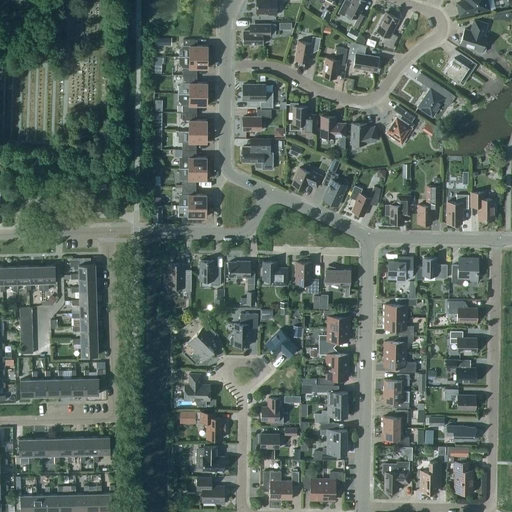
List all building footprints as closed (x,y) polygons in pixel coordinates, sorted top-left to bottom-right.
[(256,5),(256,13),(268,13),(268,14),(276,15),(276,0),(256,0),(256,5)] [(359,13),(366,1),(363,0),(351,0),(351,1),(350,0),(344,0),(338,12),(344,16),(346,13),(357,18),(353,25),(360,28),(366,16),(359,13)] [(457,3),(460,17),(474,14),(473,12),(488,8),(486,0),(466,0),(467,1),(457,3)] [(327,21),(330,16),(322,12),(320,17),(327,21)] [(385,12),(376,30),(385,35),(381,41),(392,47),(397,36),(391,33),(399,19),(394,16),(392,15),(385,12)] [(470,31),(464,29),(459,44),(475,49),(477,53),(481,54),(484,52),(486,48),(484,44),(486,36),(483,35),(487,23),(474,19),(470,31)] [(243,30),(243,44),(262,44),(262,36),(276,36),(276,24),(249,24),(249,30),(243,30)] [(354,40),(359,32),(350,27),(345,35),(354,40)] [(364,39),(363,36),(358,35),(356,41),(363,44),(364,39)] [(294,59),(308,62),(310,48),(318,49),(320,37),(312,36),(311,43),(298,41),(294,59)] [(178,56),(189,56),(207,56),(207,45),(206,45),(195,45),(195,39),(183,39),(183,45),(179,49),(178,56)] [(353,67),(376,71),(378,57),(364,54),(366,45),(350,43),(348,56),(354,57),(353,67)] [(334,59),(325,57),(322,75),(336,78),(338,64),(344,65),(347,48),(337,46),(334,59)] [(463,84),(476,63),(455,49),(454,49),(450,55),(453,57),(443,71),(463,84)] [(182,75),(194,75),(195,67),(206,68),(207,68),(207,56),(189,56),(178,56),(178,63),(182,67),(182,75)] [(448,106),(455,96),(420,72),(416,79),(430,88),(418,106),(432,115),(441,101),(448,106)] [(207,94),(207,82),(206,82),(194,82),(194,75),(182,75),(182,82),(178,86),(178,93),(189,94),(207,94)] [(260,107),(272,107),(272,84),(243,84),(242,100),(260,100),(260,107)] [(182,104),(182,112),(194,112),(194,105),(206,105),(207,94),(189,94),(178,93),(178,100),(182,104)] [(301,133),(314,133),(315,114),(307,114),(307,106),(298,106),(298,103),(290,102),(289,112),(290,112),(293,112),(293,124),(301,124),(301,133)] [(396,117),(385,132),(395,139),(394,140),(401,145),(406,138),(405,137),(412,127),(411,127),(414,123),(411,122),(415,116),(399,106),(396,111),(399,113),(396,117)] [(242,130),(260,130),(260,123),(265,123),(265,117),(271,117),(271,109),(256,109),(256,117),(242,117),(242,130)] [(194,120),(194,112),(182,112),(182,120),(189,120),(189,131),(206,131),(206,119),(206,120),(194,120)] [(321,116),(320,136),(335,137),(335,135),(345,136),(345,123),(335,122),(335,116),(321,116)] [(432,134),(437,127),(429,122),(424,129),(432,134)] [(351,123),(351,143),(366,143),(379,138),(374,126),(368,128),(368,129),(366,129),(366,123),(351,123)] [(284,135),(283,127),(276,127),(276,135),(284,135)] [(182,142),(182,149),(194,149),(194,142),(205,142),(205,143),(206,143),(206,131),(189,131),(178,131),(178,142),(182,142)] [(262,162),(262,169),(272,169),(272,153),(269,153),(269,139),(251,139),(250,147),(242,146),(242,161),(262,162)] [(288,153),(297,157),(301,148),(292,144),(288,153)] [(178,168),(188,168),(206,168),(206,156),(205,156),(205,157),(194,157),(194,149),(182,149),(182,157),(178,168)] [(329,169),(333,171),(337,161),(333,159),(329,169)] [(322,175),(311,171),(310,172),(299,167),(292,184),(304,189),(307,183),(316,187),(322,175)] [(182,179),(182,186),(193,187),(194,179),(205,179),(205,180),(206,180),(206,168),(188,168),(178,168),(182,179)] [(384,177),(385,170),(377,169),(376,176),(384,177)] [(328,187),(323,198),(337,204),(345,186),(335,181),(338,174),(328,170),(321,184),(328,187)] [(351,210),(363,216),(369,202),(377,204),(380,188),(374,186),(369,197),(360,193),(362,188),(354,185),(349,197),(355,200),(351,210)] [(431,207),(438,207),(438,185),(426,185),(426,204),(418,204),(418,222),(431,223),(431,207)] [(193,194),(193,187),(182,186),(181,195),(179,195),(179,205),(186,205),(206,205),(206,193),(205,193),(205,194),(193,194)] [(494,212),(495,211),(495,207),(494,205),(494,198),(483,198),(483,192),(471,192),(471,206),(478,206),(478,219),(482,219),(486,223),(489,219),(494,219),(494,212)] [(447,223),(461,223),(461,208),(468,208),(468,194),(456,194),(456,202),(447,201),(447,223)] [(410,201),(410,195),(396,195),(396,199),(392,204),(390,204),(390,205),(385,205),(385,214),(390,214),(390,222),(403,222),(403,216),(410,216),(410,201)] [(206,205),(186,205),(179,205),(179,216),(181,216),(181,222),(193,222),(193,216),(205,216),(205,217),(206,217),(206,205)] [(153,223),(161,223),(161,216),(161,206),(153,206),(153,216),(153,223)] [(388,260),(388,281),(404,281),(404,277),(412,277),(412,257),(403,257),(402,258),(401,261),(388,260)] [(436,257),(423,257),(423,266),(416,266),(415,279),(423,279),(424,275),(435,275),(435,277),(446,277),(446,264),(436,264),(436,257)] [(78,274),(78,277),(95,276),(95,264),(90,264),(90,258),(78,258),(78,261),(70,261),(70,266),(74,266),(74,269),(78,269),(78,274)] [(452,265),(451,282),(461,285),(463,277),(477,281),(478,258),(458,258),(458,265),(452,265)] [(210,285),(220,285),(220,267),(214,266),(214,260),(200,260),(199,279),(210,280),(210,285)] [(247,277),(247,283),(254,284),(254,272),(250,271),(250,261),(236,261),(236,262),(229,262),(228,277),(247,277)] [(277,261),(263,261),(262,279),(273,279),(273,285),(286,285),(287,269),(276,268),(277,261)] [(306,292),(318,293),(318,279),(310,279),(311,262),(296,262),(295,283),(306,283),(306,292)] [(168,278),(165,278),(164,287),(183,287),(183,291),(191,291),(191,270),(183,270),(183,264),(169,264),(168,278)] [(14,266),(14,283),(16,283),(25,282),(27,282),(27,265),(14,266)] [(38,282),(40,282),(40,265),(27,265),(27,282),(25,282),(25,290),(30,290),(30,289),(32,289),(32,282),(38,282)] [(55,265),(40,265),(40,282),(38,282),(38,290),(47,290),(47,282),(52,282),(55,282),(55,265)] [(325,282),(325,283),(330,283),(345,288),(344,296),(349,296),(349,286),(351,282),(349,282),(350,270),(344,269),(328,265),(327,269),(326,269),(326,273),(323,282),(325,282)] [(1,283),(0,282),(0,290),(4,291),(3,283),(12,282),(14,283),(14,266),(1,266),(1,283)] [(96,290),(95,276),(78,277),(78,274),(70,274),(70,279),(78,279),(79,287),(79,290),(96,290)] [(79,300),(79,303),(96,302),(96,290),(79,290),(79,287),(71,287),(71,292),(79,291),(79,300)] [(53,295),(49,300),(54,304),(57,299),(53,295)] [(224,308),(224,298),(214,298),(214,307),(224,308)] [(385,304),(384,316),(406,316),(406,305),(416,305),(416,298),(414,298),(407,298),(400,298),(400,304),(385,304)] [(80,313),(80,316),(96,315),(96,302),(79,303),(79,300),(71,300),(71,304),(79,304),(80,313)] [(477,308),(463,307),(463,301),(448,301),(448,313),(457,313),(457,321),(477,321),(477,308)] [(260,320),(266,320),(271,315),(271,309),(260,309),(260,320)] [(327,316),(327,328),(348,328),(349,316),(333,316),(334,310),(323,310),(323,316),(327,316)] [(79,317),(80,326),(80,329),(97,329),(96,315),(80,316),(80,313),(71,313),(72,317),(79,317)] [(234,336),(231,336),(230,338),(230,342),(231,344),(234,344),(234,345),(249,345),(249,327),(257,328),(257,314),(240,313),(240,323),(234,323),(234,336)] [(406,316),(384,316),(384,328),(399,329),(399,335),(413,335),(413,325),(406,325),(406,316)] [(211,329),(206,324),(188,342),(196,350),(193,352),(202,361),(213,350),(206,343),(212,337),(207,333),(211,329)] [(97,329),(80,329),(80,326),(72,326),(72,331),(80,330),(80,339),(80,342),(97,341),(97,329)] [(302,327),(293,326),(293,336),(301,337),(302,327)] [(319,340),(319,347),(333,347),(333,340),(348,341),(348,328),(327,328),(327,340),(319,340)] [(281,349),(288,357),(297,347),(290,340),(280,329),(265,343),(276,354),(281,349)] [(457,343),(457,351),(476,351),(476,338),(462,337),(462,331),(450,331),(450,343),(457,343)] [(384,341),(384,353),(405,353),(405,342),(413,342),(413,336),(399,335),(399,341),(384,341)] [(80,342),(80,339),(72,339),(72,343),(80,343),(80,355),(97,355),(97,341),(80,342)] [(333,353),(333,347),(319,347),(319,354),(327,354),(326,366),(348,366),(348,354),(333,353)] [(405,353),(384,353),(384,365),(399,366),(399,371),(415,372),(415,362),(405,361),(405,353)] [(455,381),(475,381),(476,367),(460,367),(460,359),(446,359),(446,367),(456,367),(455,381)] [(348,366),(326,366),(326,378),(318,378),(318,384),(332,384),(332,378),(347,378),(348,366)] [(173,379),(182,379),(182,368),(173,368),(173,379)] [(86,394),(86,377),(89,377),(89,369),(83,369),(84,377),(76,377),(73,377),(73,395),(86,394)] [(97,377),(89,377),(86,377),(86,394),(99,394),(99,389),(105,389),(105,369),(101,369),(97,369),(97,377)] [(60,395),(59,378),(63,378),(62,370),(58,370),(58,378),(50,378),(46,378),(47,395),(60,395)] [(71,378),(63,378),(59,378),(60,395),(73,395),(73,377),(76,377),(75,370),(71,370),(71,378)] [(34,379),(37,379),(37,371),(31,371),(32,379),(20,379),(21,396),(34,395),(34,379)] [(47,395),(46,378),(50,378),(49,371),(45,371),(45,378),(37,379),(34,379),(34,395),(47,395)] [(436,379),(437,371),(428,371),(428,379),(436,379)] [(200,381),(201,381),(201,373),(189,373),(189,385),(186,385),(186,399),(210,399),(210,385),(200,385),(200,381)] [(383,379),(383,390),(402,390),(403,385),(409,385),(409,373),(397,373),(397,379),(383,379)] [(475,395),(458,395),(458,389),(444,388),(444,399),(457,400),(457,408),(475,408),(475,395)] [(402,390),(383,390),(383,401),(395,401),(395,407),(408,407),(409,396),(402,396),(402,390)] [(328,391),(327,403),(347,404),(347,392),(328,391)] [(281,407),(281,397),(268,397),(268,407),(261,407),(261,420),(270,420),(270,424),(283,424),(283,407),(281,407)] [(347,404),(327,403),(327,410),(322,410),(322,413),(315,413),(314,421),(328,421),(329,415),(347,416),(347,404)] [(383,416),(383,427),(402,427),(402,421),(408,422),(408,410),(395,410),(395,416),(383,416)] [(179,411),(179,423),(195,423),(195,411),(179,411)] [(207,437),(221,438),(222,418),(213,418),(214,412),(201,411),(200,421),(208,421),(207,437)] [(428,425),(443,425),(444,416),(429,416),(428,425)] [(327,434),(327,441),(346,441),(347,429),(338,429),(338,422),(320,422),(320,434),(327,434)] [(453,441),(462,441),(462,439),(474,440),(475,426),(463,426),(463,425),(447,425),(447,434),(453,434),(453,441)] [(284,435),(296,435),(296,434),(296,427),(284,427),(284,435)] [(402,436),(402,427),(383,427),(382,438),(397,438),(397,444),(409,444),(409,436),(402,436)] [(260,433),(260,447),(278,448),(279,434),(260,433)] [(70,453),(67,454),(67,462),(72,462),(72,459),(74,459),(74,453),(80,453),(83,453),(83,436),(70,437),(70,453)] [(83,436),(83,453),(80,453),(80,461),(85,461),(84,453),(93,453),(96,453),(96,436),(83,436)] [(96,453),(93,453),(93,461),(98,461),(97,453),(110,453),(109,436),(96,436),(96,453)] [(31,438),(32,454),(28,455),(28,463),(33,463),(33,454),(41,454),(45,454),(44,437),(31,438)] [(45,454),(41,454),(41,462),(46,462),(46,460),(54,460),(54,454),(57,454),(57,437),(44,437),(45,454)] [(54,460),(54,462),(59,462),(59,454),(67,454),(70,453),(70,437),(57,437),(57,454),(54,454),(54,460)] [(32,454),(31,438),(18,438),(18,455),(15,455),(15,463),(20,463),(20,455),(28,455),(32,454)] [(346,453),(346,441),(327,441),(327,451),(316,451),(316,459),(328,459),(328,453),(346,453)] [(0,450),(12,450),(12,442),(0,442),(0,450)] [(215,472),(224,472),(224,456),(217,456),(218,446),(204,445),(204,448),(198,447),(198,458),(196,457),(196,466),(198,468),(203,468),(203,470),(215,470),(215,472)] [(450,447),(450,456),(467,457),(468,448),(450,447)] [(274,458),(274,450),(265,450),(265,458),(274,458)] [(398,490),(398,483),(409,483),(409,460),(408,460),(408,462),(397,462),(397,464),(383,463),(383,472),(385,472),(384,489),(398,490)] [(421,490),(436,491),(437,462),(429,461),(429,471),(422,471),(421,490)] [(454,491),(471,491),(472,483),(473,482),(473,478),(472,477),(472,470),(468,470),(468,462),(454,462),(454,470),(456,470),(456,480),(455,480),(454,491)] [(310,499),(322,500),(323,478),(311,478),(311,469),(304,469),(303,485),(310,485),(310,499)] [(269,485),(269,499),(280,499),(281,480),(281,471),(263,471),(263,485),(269,485)] [(299,471),(292,471),(291,480),(281,480),(280,499),(291,499),(292,486),(298,486),(299,471)] [(323,478),(322,500),(335,500),(335,487),(342,487),(342,472),(330,471),(329,478),(323,478)] [(215,503),(223,503),(224,487),(211,486),(211,476),(196,476),(196,491),(202,491),(202,501),(215,501),(215,503)] [(109,493),(101,493),(98,493),(98,509),(111,509),(111,493),(114,493),(114,484),(109,484),(109,493)] [(71,494),(63,494),(59,494),(59,510),(72,510),(72,493),(75,493),(75,485),(71,485),(71,494)] [(75,493),(72,493),(72,510),(85,510),(85,493),(88,493),(88,488),(88,485),(83,485),(84,493),(75,493)] [(96,488),(88,488),(88,493),(85,493),(85,510),(98,509),(98,493),(101,493),(101,485),(96,485),(96,488)] [(33,494),(37,494),(37,486),(32,486),(32,494),(20,495),(20,511),(33,511),(33,494)] [(45,494),(37,494),(33,494),(33,511),(46,511),(46,494),(50,494),(49,486),(45,486),(45,494)] [(59,510),(59,494),(63,494),(62,486),(58,486),(58,494),(50,494),(46,494),(46,511),(59,510)]
